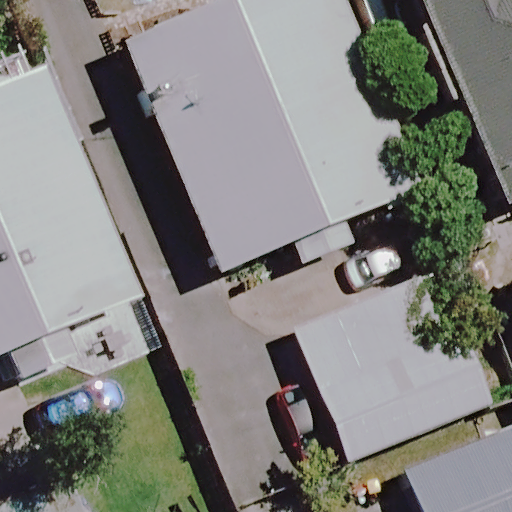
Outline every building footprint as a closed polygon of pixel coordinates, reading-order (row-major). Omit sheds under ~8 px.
[(404,209),(322,0),(250,0),(110,55),(201,288),(404,209)] [(511,215),(511,0),(379,0),(476,231),(511,215)] [(0,374),(10,399),(133,351),(18,55),(0,61),(0,374)] [(477,418),(423,282),(277,341),(331,477),(477,418)] [(511,287),(496,295),(511,333),(511,287)] [(511,511),(511,472),(500,443),(391,488),(401,511),(511,511)] [(64,511),(59,496),(16,511),(64,511)]
